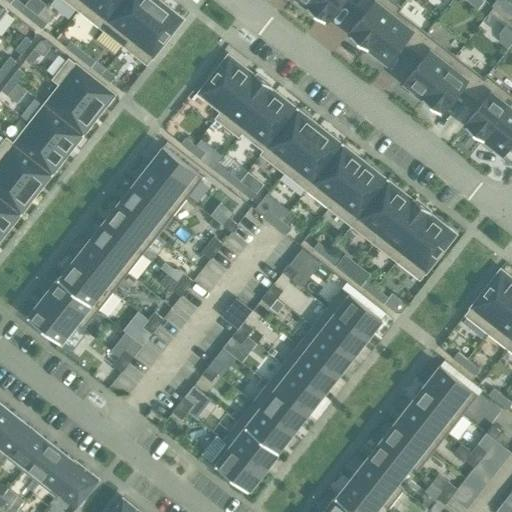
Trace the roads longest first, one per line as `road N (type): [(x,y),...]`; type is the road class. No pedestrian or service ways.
road 1 (residential): [(235,0),(507,211)]
road 2 (residential): [(206,511),(0,349)]
